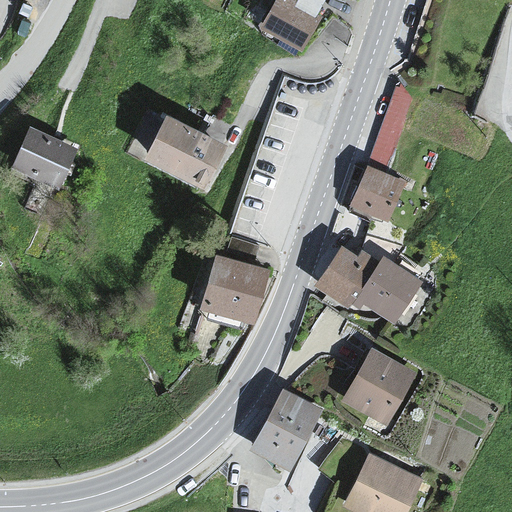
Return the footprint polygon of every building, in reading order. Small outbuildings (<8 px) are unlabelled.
[(290,0),(272,0),(255,32),(296,55),(318,15),(290,0)] [(511,0),(419,0),(399,87),(471,121),(511,0)] [(162,117),(138,162),(201,195),(225,150),(162,117)] [(141,149),(149,129),(138,125),(130,144),(141,149)] [(29,128),(8,172),(57,195),(78,151),(29,128)] [(366,171),(349,209),(385,225),(402,187),(366,171)] [(340,245),(311,286),(342,308),(347,300),(371,267),(340,245)] [(380,254),(371,267),(347,300),(393,333),(426,287),(380,254)] [(211,256),(193,310),(247,327),(264,273),(211,256)] [(368,350),(337,405),(383,431),(414,376),(368,350)] [(276,391),(246,450),(287,471),(318,412),(276,391)] [(366,458),(340,509),(345,511),(403,511),(417,484),(366,458)]
